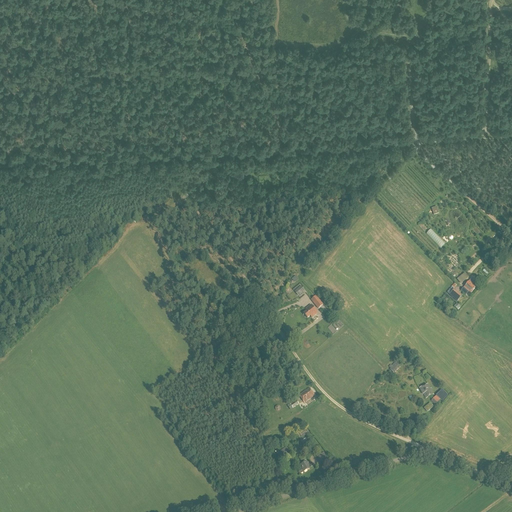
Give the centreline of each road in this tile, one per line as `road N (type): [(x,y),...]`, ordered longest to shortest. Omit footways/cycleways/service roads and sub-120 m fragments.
road 1 (track): [(417,140),(0,162)]
road 2 (track): [(167,158),(317,385),(424,454)]
road 3 (unclassified): [(511,487),(418,454),(234,511)]
road 4 (track): [(210,152),(276,236),(294,220),(318,164)]
road 5 (track): [(417,140),(408,37),(418,16),(400,10),(399,32)]
road 6 (track): [(491,29),(438,38),(361,30),(346,0)]
